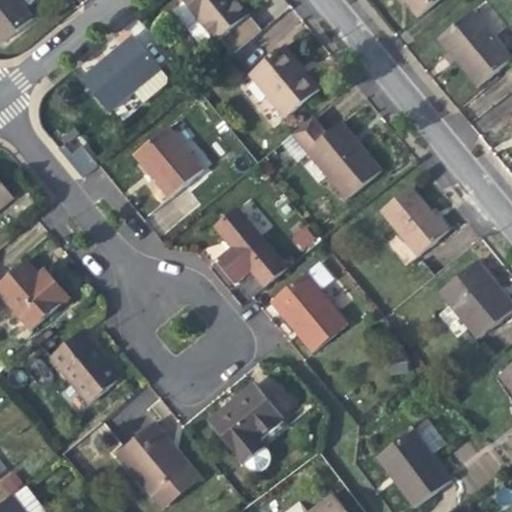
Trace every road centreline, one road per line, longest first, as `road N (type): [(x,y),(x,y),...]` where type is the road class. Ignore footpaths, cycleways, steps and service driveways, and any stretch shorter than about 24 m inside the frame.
road 1 (residential): [(124,262),(132,337),(175,381),(201,377),(224,358),(229,333),(197,288),(149,271)]
road 2 (residential): [(511,229),(323,0)]
road 3 (residential): [(0,109),(124,262)]
road 4 (residential): [(108,0),(0,99)]
